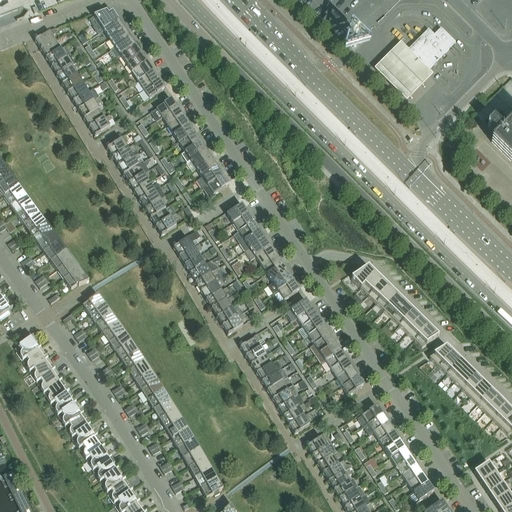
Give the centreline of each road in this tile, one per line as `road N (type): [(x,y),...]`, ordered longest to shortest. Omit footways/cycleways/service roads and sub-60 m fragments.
road 1 (unclassified): [(511,346),(166,0)]
road 2 (secondary): [(187,0),(511,321)]
road 3 (residential): [(308,266),(130,0)]
road 4 (residential): [(0,258),(125,435),(169,511)]
road 5 (residential): [(472,511),(308,266)]
road 6 (residential): [(308,266),(327,255),(371,263),(511,402)]
road 7 (secondary): [(438,199),(308,70)]
road 8 (unclassified): [(418,155),(508,56)]
